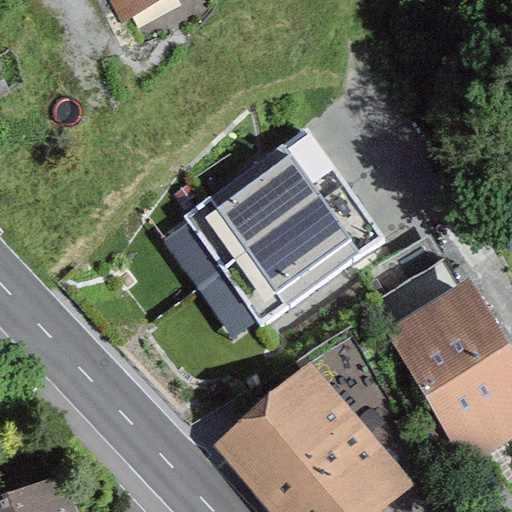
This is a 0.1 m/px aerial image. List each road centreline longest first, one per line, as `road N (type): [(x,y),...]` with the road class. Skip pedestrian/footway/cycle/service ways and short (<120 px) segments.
road 1 (tertiary): [(208,511),(16,309)]
road 2 (unknown): [(511,320),(369,148)]
